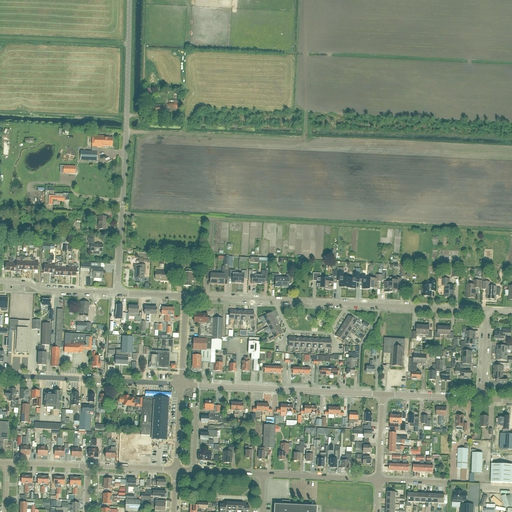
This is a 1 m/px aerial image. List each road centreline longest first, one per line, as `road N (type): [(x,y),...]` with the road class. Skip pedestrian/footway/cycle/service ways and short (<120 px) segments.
road 1 (track): [(121,213),(511,233)]
road 2 (tertiary): [(116,292),(129,0)]
road 3 (tertiary): [(382,394),(180,384)]
road 4 (residential): [(345,303),(486,310)]
